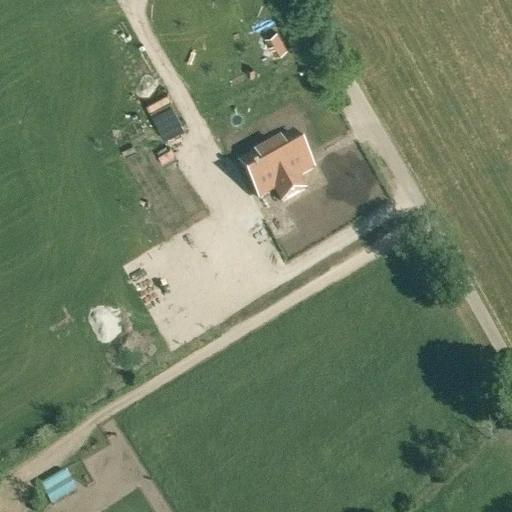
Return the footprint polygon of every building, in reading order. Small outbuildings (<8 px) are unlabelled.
[(275,56),(286,50),(276,33),(265,39),(275,56)] [(294,134),(279,142),(283,149),(260,161),(256,154),(241,163),(260,198),(275,190),(282,203),(305,190),(298,177),(313,169),(294,134)] [(352,196),(367,191),(354,156),(339,161),(347,183),(352,196)] [(347,241),(387,220),(375,198),(335,219),(347,241)] [(196,263),(216,253),(201,221),(180,231),(196,263)] [(283,260),(293,281),(334,261),(324,240),(283,260)] [(284,276),(245,296),(254,313),(292,292),(284,276)]
